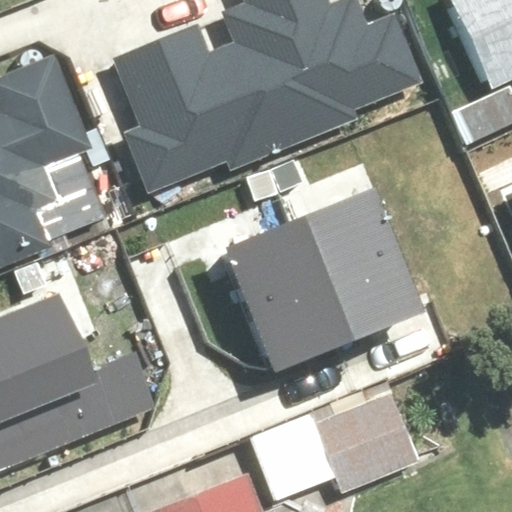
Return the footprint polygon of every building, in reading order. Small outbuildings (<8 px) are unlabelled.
[(316,0),(254,0),(101,60),(158,204),(436,95),(407,21),(374,34),(364,10),(326,25),(316,0)] [(511,0),(453,0),(489,86),(511,76),(511,0)] [(0,72),(0,266),(133,212),(64,47),(0,72)] [(511,129),(511,119),(496,86),(476,96),(445,110),(465,152),(511,129)] [(379,209),(230,263),(272,379),(421,326),(379,209)] [(78,300),(0,329),(0,484),(130,434),(78,300)] [(255,434),(283,499),(420,442),(392,376),(255,434)] [(271,511),(254,470),(151,511),(271,511)]
